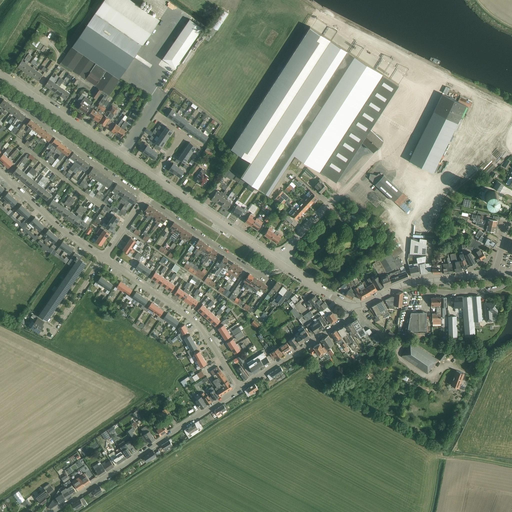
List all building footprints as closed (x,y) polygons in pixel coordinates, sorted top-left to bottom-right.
[(104,0),(61,62),(110,94),(160,21),(130,0),(104,0)] [(179,8),(176,13),(185,19),(188,14),(179,8)] [(229,13),(222,9),(211,26),(218,30),(229,13)] [(176,68),(181,59),(203,28),(190,19),(163,59),(176,68)] [(398,85),(394,82),(310,28),(231,149),(251,161),(241,176),(268,194),(294,154),(336,181),(362,141),(373,151),(382,141),(371,130),(364,137),(398,85)] [(22,60),(18,66),(23,70),(27,64),(28,62),(26,60),(25,62),(22,60)] [(27,64),(23,70),(28,73),(32,67),(27,64)] [(34,77),(38,71),(32,67),(28,73),(34,77)] [(38,71),(34,77),(39,81),(43,75),(38,71)] [(60,86),(64,80),(65,78),(62,76),(61,78),(60,78),(56,84),(55,83),(51,89),(56,92),(60,86)] [(51,89),(55,83),(49,79),(45,85),(51,89)] [(60,86),(56,92),(61,96),(65,90),(62,88),(60,86)] [(102,91),(97,88),(92,96),(97,99),(102,91)] [(65,90),(61,96),(66,99),(70,93),(65,90)] [(94,118),(103,106),(109,96),(106,94),(99,104),(100,104),(96,109),(94,108),(95,106),(92,104),(86,113),(89,115),(94,118)] [(409,160),(433,172),(466,105),(442,94),(409,160)] [(79,108),(86,113),(92,104),(94,102),(85,97),(84,99),(81,96),(78,100),(83,103),(79,108)] [(6,109),(9,104),(4,99),(0,104),(6,109)] [(11,113),(15,108),(9,104),(6,109),(11,113)] [(105,115),(103,118),(100,122),(105,126),(110,119),(111,120),(115,114),(114,114),(118,109),(112,105),(108,111),(110,112),(107,117),(105,115)] [(103,106),(94,118),(99,122),(102,117),(105,112),(104,111),(106,108),(103,106)] [(17,117),(20,112),(15,108),(11,113),(17,117)] [(167,116),(173,120),(177,113),(172,110),(169,108),(165,114),(168,115),(167,116)] [(14,121),(11,124),(13,125),(15,122),(16,123),(18,121),(20,119),(22,121),(23,120),(26,116),(20,112),(17,117),(15,119),(14,121)] [(178,124),(183,117),(177,113),(173,120),(178,124)] [(117,134),(130,114),(128,117),(125,115),(123,119),(122,119),(118,125),(116,124),(112,130),(117,134)] [(130,114),(117,134),(122,137),(126,131),(124,129),(128,123),(127,123),(129,120),(133,122),(136,118),(130,114)] [(183,128),(187,122),(188,121),(183,117),(178,124),(183,127),(183,128)] [(33,129),(36,124),(31,120),(27,124),(33,129)] [(110,121),(109,122),(106,126),(111,130),(115,124),(110,121)] [(188,132),(193,125),(187,122),(183,128),(188,132)] [(36,135),(38,133),(42,128),(36,124),(33,129),(31,131),(29,133),(32,135),(34,133),(36,135)] [(193,136),(198,129),(193,125),(188,132),(193,136)] [(163,132),(169,136),(173,131),(166,127),(163,132)] [(44,137),(47,132),(42,128),(38,133),(44,137)] [(199,139),(203,132),(198,129),(193,136),(199,139)] [(47,132),(44,137),(49,141),(53,136),(47,132)] [(166,142),(169,136),(163,132),(159,137),(166,142)] [(203,132),(199,139),(204,143),(209,136),(203,132)] [(33,147),(37,143),(35,141),(38,138),(37,137),(30,144),(33,147)] [(162,147),(166,142),(159,137),(155,143),(162,147)] [(55,151),(61,143),(55,138),(52,143),(55,146),(48,155),(50,157),(50,156),(55,151)] [(60,155),(66,147),(61,143),(55,151),(60,155)] [(147,155),(152,148),(148,145),(149,145),(146,143),(142,148),(145,150),(143,152),(147,155)] [(186,148),(193,152),(196,147),(190,143),(186,148)] [(66,147),(60,155),(56,160),(58,161),(59,160),(61,161),(66,154),(68,156),(72,151),(66,147)] [(152,148),(147,155),(154,159),(159,153),(152,148)] [(189,158),(193,152),(186,148),(183,153),(189,158)] [(6,156),(8,154),(6,152),(0,157),(0,160),(4,164),(8,158),(6,156)] [(76,161),(79,157),(74,152),(70,157),(76,161)] [(185,163),(189,158),(183,153),(179,159),(185,163)] [(22,162),(20,165),(22,167),(23,167),(24,168),(28,163),(27,162),(28,160),(25,157),(21,162),(22,162)] [(76,167),(79,168),(81,166),(85,161),(79,157),(76,161),(70,169),(73,171),(76,167)] [(8,158),(4,164),(9,168),(13,163),(8,158)] [(301,162),(295,158),(292,162),(298,167),(301,162)] [(85,161),(81,166),(79,168),(75,173),(78,175),(84,168),(87,170),(90,165),(85,161)] [(175,173),(179,167),(174,163),(169,170),(175,173)] [(200,167),(198,166),(196,164),(189,173),(193,176),(200,167)] [(43,170),(48,174),(50,171),(52,173),(54,171),(48,165),(43,170)] [(94,178),(98,171),(93,167),(89,174),(94,178)] [(179,167),(175,173),(180,177),(184,171),(179,167)] [(308,167),(305,171),(313,178),(316,175),(308,167)] [(19,178),(24,172),(18,168),(14,173),(19,178)] [(25,182),(35,170),(32,168),(27,175),(24,172),(19,178),(25,182)] [(202,169),(198,175),(196,179),(199,181),(199,182),(199,183),(199,184),(202,185),(203,185),(205,183),(206,184),(209,180),(207,178),(208,176),(205,174),(206,171),(202,169)] [(30,187),(35,181),(32,179),(37,172),(35,170),(25,182),(30,187)] [(228,170),(223,177),(225,178),(227,176),(232,180),(235,175),(228,170)] [(97,184),(103,174),(98,171),(94,178),(89,184),(89,185),(91,187),(96,179),(98,181),(97,184)] [(402,192),(384,175),(382,177),(378,173),(377,175),(370,174),(369,178),(394,201),(402,192)] [(100,189),(108,177),(103,174),(97,184),(100,186),(97,189),(99,190),(100,189)] [(36,191),(46,178),(44,176),(38,184),(35,181),(30,187),(36,191)] [(108,177),(100,189),(102,191),(106,186),(109,188),(113,181),(108,177)] [(302,183),(299,180),(296,177),(292,181),(299,187),(302,183)] [(48,180),(46,179),(46,178),(36,191),(41,196),(46,190),(43,188),(48,180)] [(320,179),(313,186),(316,188),(321,193),(327,187),(322,183),(323,182),(320,179)] [(89,184),(83,180),(80,185),(86,189),(88,185),(89,185),(89,184)] [(500,192),(504,185),(498,181),(493,188),(500,192)] [(116,197),(122,187),(117,184),(113,190),(115,192),(113,195),(116,197)] [(123,197),(127,191),(122,187),(116,197),(114,199),(116,201),(120,195),(122,197),(123,197)] [(46,190),(41,196),(47,200),(51,195),(46,190)] [(308,197),(313,202),(317,197),(310,190),(309,192),(311,194),(308,197)] [(492,205),(493,205),(494,204),(495,204),(497,203),(497,202),(498,201),(499,200),(499,199),(499,198),(499,196),(499,195),(498,194),(497,193),(497,192),(495,191),(494,191),(493,190),(492,190),(491,190),(489,191),(488,191),(487,192),(486,193),(485,194),(485,195),(485,196),(484,198),(485,199),(485,200),(485,201),(486,202),(487,203),(488,204),(489,204),(491,205),(492,205)] [(128,201),(132,194),(127,191),(123,197),(122,197),(121,199),(126,203),(128,201)] [(217,202),(223,193),(221,192),(220,193),(217,191),(212,198),(217,202)] [(222,206),(232,192),(228,197),(225,194),(227,192),(225,191),(223,193),(217,202),(222,206)] [(8,202),(13,197),(8,192),(4,198),(6,200),(3,202),(6,205),(8,202)] [(232,192),(222,206),(228,209),(233,201),(231,200),(235,194),(232,192)] [(126,203),(124,206),(125,206),(126,207),(130,202),(133,204),(137,197),(132,194),(128,201),(126,203)] [(281,196),(279,195),(274,200),(279,204),(280,203),(282,205),(286,201),(281,196)] [(303,198),(301,199),(309,206),(313,202),(308,197),(306,195),(303,198)] [(13,197),(8,202),(13,207),(18,201),(13,197)] [(72,198),(69,202),(67,205),(70,207),(75,200),(72,198)] [(301,199),(297,204),(298,204),(299,206),(305,211),(309,206),(301,199)] [(55,210),(59,204),(53,200),(49,205),(55,210)] [(252,204),(251,206),(248,210),(253,213),(259,205),(255,203),(253,205),(252,204)] [(61,214),(65,208),(59,204),(55,210),(61,214)] [(293,206),(292,207),(293,208),(301,215),(305,211),(299,206),(298,204),(296,206),(298,207),(296,208),(295,207),(295,208),(293,206)] [(22,215),(27,209),(22,205),(17,210),(22,215)] [(147,219),(154,209),(149,205),(145,211),(147,213),(146,215),(148,216),(146,218),(147,219)] [(237,205),(235,208),(232,212),(239,217),(240,215),(244,217),(248,210),(245,208),(244,209),(237,205)] [(10,209),(9,211),(4,207),(2,209),(7,214),(9,215),(13,211),(10,209)] [(79,226),(83,220),(79,218),(86,209),(83,207),(79,214),(78,214),(77,216),(73,222),(79,226)] [(292,209),(289,212),(289,213),(293,216),(297,220),(301,215),(293,208),(292,207),(291,208),(292,209)] [(67,218),(71,212),(65,208),(61,214),(67,218)] [(27,209),(22,215),(27,219),(32,214),(27,209)] [(155,218),(159,212),(154,209),(147,219),(149,220),(151,216),(155,218)] [(17,220),(13,215),(15,213),(13,211),(9,215),(11,217),(13,219),(10,222),(13,224),(15,222),(17,220)] [(110,220),(116,224),(120,218),(115,215),(115,214),(112,211),(110,214),(113,216),(110,220)] [(77,216),(71,212),(67,218),(73,222),(77,216)] [(154,230),(164,216),(159,212),(155,218),(156,219),(155,221),(157,223),(153,229),(154,230)] [(106,219),(108,217),(103,213),(99,219),(103,222),(106,219)] [(252,226),(255,220),(252,218),(254,216),(250,214),(245,221),(252,226)] [(478,223),(496,226),(497,220),(488,219),(488,221),(480,220),(480,216),(477,215),(477,219),(473,219),(473,222),(478,223)] [(164,216),(154,230),(155,230),(160,222),(165,225),(168,221),(166,220),(167,218),(164,216)] [(35,227),(40,222),(35,217),(31,222),(35,227)] [(263,222),(259,220),(257,218),(255,220),(252,226),(258,230),(263,222)] [(89,225),(86,223),(83,220),(79,226),(85,230),(89,225)] [(112,230),(116,224),(110,220),(107,225),(102,222),(101,224),(103,225),(102,225),(106,228),(106,227),(112,230)] [(40,222),(35,227),(40,231),(45,226),(40,222)] [(172,235),(179,225),(174,222),(170,228),(170,229),(168,231),(173,234),(171,236),(172,235)] [(31,232),(26,227),(28,225),(26,223),(22,227),(24,229),(29,234),(31,232)] [(282,223),(279,227),(283,231),(287,227),(282,223)] [(478,223),(477,225),(480,226),(487,228),(486,230),(490,231),(495,232),(496,226),(478,223)] [(172,235),(176,238),(179,235),(183,228),(179,225),(172,235)] [(100,236),(106,239),(110,233),(104,230),(105,229),(101,226),(100,229),(103,231),(100,236)] [(271,239),(274,233),(271,231),(273,229),(269,227),(264,234),(271,239)] [(179,244),(188,232),(183,228),(179,235),(182,236),(180,239),(182,240),(179,244)] [(49,239),(54,234),(49,230),(42,238),(47,242),(49,239)] [(487,236),(486,238),(482,236),(484,233),(479,230),(475,236),(479,238),(478,240),(483,243),(484,241),(488,244),(493,247),(497,242),(487,236)] [(37,235),(36,236),(31,232),(29,234),(30,235),(28,237),(31,240),(33,237),(36,240),(39,237),(37,235)] [(188,232),(179,244),(181,246),(186,239),(188,241),(192,235),(188,232)] [(274,233),(271,239),(277,243),(282,236),(279,233),(277,235),(274,233)] [(54,234),(49,239),(54,243),(59,238),(54,234)] [(101,246),(106,239),(100,236),(97,240),(94,238),(92,240),(95,243),(96,242),(101,246)] [(45,244),(40,240),(41,238),(39,237),(36,240),(38,242),(43,247),(45,244)] [(127,244),(133,248),(136,243),(140,246),(142,244),(138,240),(137,242),(131,238),(127,244)] [(408,253),(408,257),(411,257),(413,257),(413,254),(420,254),(426,254),(427,245),(426,244),(427,240),(420,238),(419,242),(411,239),(409,253),(408,253)] [(196,254),(204,242),(199,239),(195,245),(198,247),(194,253),(196,254)] [(64,251),(69,245),(63,241),(59,247),(64,251)] [(203,254),(208,246),(204,242),(196,254),(195,255),(198,257),(200,252),(203,254)] [(51,247),(50,248),(45,244),(43,247),(48,251),(51,253),(54,249),(51,247)] [(130,253),(133,248),(127,244),(123,250),(129,254),(128,255),(130,257),(132,254),(130,253)] [(69,245),(64,251),(70,255),(74,248),(69,245)] [(207,257),(213,249),(208,246),(203,254),(205,255),(202,259),(204,261),(202,264),(203,264),(207,257)] [(392,284),(401,280),(409,277),(406,270),(400,272),(399,270),(399,269),(403,266),(397,255),(403,251),(400,246),(390,252),(390,251),(374,260),(375,262),(372,264),(373,265),(371,266),(373,269),(375,268),(380,276),(387,272),(388,275),(392,284)] [(481,249),(479,248),(475,247),(474,248),(481,260),(486,257),(482,251),(481,252),(480,249),(481,249)] [(61,256),(55,253),(57,251),(54,249),(51,253),(54,255),(59,259),(61,256)] [(207,257),(203,264),(204,265),(206,262),(207,263),(209,259),(214,262),(218,256),(216,254),(218,252),(213,249),(207,257)] [(467,267),(465,260),(463,251),(459,252),(460,254),(459,254),(460,258),(461,257),(462,261),(460,261),(463,266),(463,269),(467,267)] [(451,261),(450,254),(448,252),(449,258),(448,258),(448,265),(443,265),(444,274),(453,273),(452,268),(451,261)] [(465,255),(464,255),(465,260),(467,267),(476,263),(474,259),(470,252),(467,254),(465,255)] [(76,261),(39,315),(47,321),(86,264),(80,259),(82,257),(75,253),(68,263),(71,266),(75,260),(76,261)] [(220,258),(215,265),(222,269),(229,260),(224,256),(222,259),(220,258)] [(139,263),(136,268),(142,272),(146,266),(141,263),(143,260),(143,259),(141,258),(139,261),(140,262),(139,263)] [(228,271),(233,263),(229,260),(222,269),(220,272),(223,273),(226,270),(228,271)] [(414,267),(409,268),(410,272),(411,276),(420,275),(427,274),(427,271),(431,271),(430,263),(426,263),(425,261),(420,262),(418,263),(414,264),(414,267)] [(461,267),(463,266),(460,261),(455,262),(456,266),(454,267),(456,273),(462,271),(461,267)] [(228,271),(227,272),(229,274),(227,276),(230,278),(232,274),(238,266),(233,263),(228,271)] [(180,268),(175,264),(172,269),(177,272),(180,268)] [(441,264),(437,264),(432,264),(432,268),(432,273),(441,273),(441,264)] [(146,266),(142,272),(148,276),(151,272),(152,270),(155,267),(152,266),(150,269),(146,266)] [(232,274),(230,278),(232,279),(235,276),(237,277),(239,275),(240,273),(243,269),(238,266),(232,274)] [(199,269),(195,275),(202,279),(205,274),(199,269)] [(157,281),(161,275),(156,272),(152,278),(157,281)] [(248,285),(254,277),(249,273),(243,282),(245,283),(243,286),(246,289),(248,285)] [(162,285),(166,279),(161,275),(157,281),(162,285)] [(385,287),(392,284),(388,275),(381,278),(385,287)] [(103,286),(107,281),(101,276),(97,282),(97,281),(94,285),(97,286),(99,283),(103,286)] [(368,295),(361,283),(357,276),(347,282),(350,287),(352,286),(361,300),(368,295)] [(384,287),(381,282),(378,276),(374,278),(375,278),(373,280),(378,290),(384,287)] [(248,285),(246,289),(248,290),(249,288),(252,290),(253,288),(259,280),(254,277),(248,285)] [(370,277),(367,279),(367,280),(370,285),(369,285),(373,293),(377,290),(375,286),(370,277)] [(166,288),(171,282),(166,279),(162,285),(166,288)] [(256,293),(263,283),(259,280),(253,288),(252,290),(256,293)] [(107,281),(103,286),(108,289),(106,292),(108,294),(110,291),(110,290),(113,285),(107,281)] [(123,291),(127,285),(121,281),(117,287),(116,286),(114,289),(116,291),(118,288),(123,291)] [(275,290),(277,291),(281,284),(277,281),(268,294),(271,296),(275,290)] [(373,293),(369,285),(367,286),(364,281),(361,283),(368,295),(373,293)] [(171,282),(166,288),(171,291),(176,285),(171,282)] [(261,296),(268,286),(263,283),(256,293),(261,296)] [(127,285),(123,291),(127,294),(125,297),(128,299),(130,295),(129,295),(133,289),(127,285)] [(278,301),(288,289),(283,286),(279,292),(280,293),(276,299),(278,301)] [(184,291),(184,290),(179,287),(175,294),(180,297),(184,291)] [(191,292),(187,289),(186,288),(184,290),(184,291),(180,297),(185,300),(189,294),(191,292)] [(287,298),(292,292),(288,289),(278,301),(279,301),(278,303),(280,305),(286,297),(287,298)] [(348,291),(345,296),(352,299),(352,298),(355,295),(355,294),(355,293),(351,289),(348,291)] [(139,301),(142,296),(136,292),(133,297),(132,296),(130,300),(132,301),(134,298),(139,301)] [(392,296),(385,300),(386,302),(390,308),(395,309),(395,306),(397,306),(396,308),(401,309),(402,306),(403,292),(396,294),(396,297),(392,296)] [(237,298),(235,296),(235,295),(232,293),(229,298),(234,301),(237,303),(239,299),(237,298)] [(194,297),(189,294),(185,300),(190,304),(194,297)] [(295,307),(296,306),(303,300),(301,296),(300,297),(296,294),(295,294),(287,301),(289,303),(288,304),(292,309),(295,307)] [(318,300),(320,298),(318,300),(315,295),(311,298),(308,300),(310,303),(307,304),(309,306),(311,305),(318,300)] [(142,296),(139,301),(143,304),(141,307),(143,309),(146,306),(145,305),(148,300),(142,296)] [(472,296),(462,297),(463,308),(464,318),(465,332),(465,337),(475,336),(475,331),(475,328),(474,322),(472,296)] [(480,296),(472,296),(474,322),(478,321),(482,321),(481,308),(480,296)] [(194,297),(190,304),(195,307),(199,301),(194,297)] [(440,297),(431,298),(431,306),(431,307),(432,308),(436,308),(437,313),(433,313),(432,313),(433,314),(433,320),(433,321),(441,321),(441,316),(440,297)] [(462,297),(451,298),(451,303),(451,304),(452,304),(452,306),(453,306),(455,306),(455,307),(462,307),(462,308),(463,308),(462,297)] [(323,303),(325,301),(323,302),(320,298),(318,300),(311,305),(312,307),(314,306),(316,308),(323,303)] [(323,309),(328,306),(328,305),(325,301),(323,303),(316,308),(315,308),(317,310),(319,309),(321,311),(323,309)] [(383,301),(376,304),(380,312),(380,313),(386,317),(390,315),(388,311),(387,309),(385,305),(383,301)] [(154,312),(158,306),(152,302),(148,308),(147,307),(145,310),(147,312),(149,309),(154,312)] [(497,302),(485,303),(486,313),(486,321),(492,321),(492,313),(497,312),(497,302)] [(207,308),(206,307),(203,304),(198,310),(202,314),(207,308)] [(381,313),(380,312),(376,304),(371,307),(370,308),(376,318),(378,316),(378,315),(381,313)] [(158,306),(154,312),(158,315),(157,318),(159,319),(161,316),(160,316),(164,311),(158,306)] [(328,306),(323,309),(325,313),(326,312),(328,315),(326,316),(329,320),(330,319),(332,323),(337,319),(328,306)] [(207,318),(212,312),(207,308),(202,314),(207,318)] [(258,308),(254,313),(260,317),(263,313),(258,308)] [(211,322),(216,316),(212,312),(207,318),(211,322)] [(427,326),(427,317),(427,312),(411,313),(408,331),(413,331),(427,330),(427,332),(428,332),(428,326),(427,326)] [(170,323),(174,317),(168,313),(164,318),(163,318),(161,321),(163,322),(165,319),(170,323)] [(216,316),(211,322),(216,326),(221,321),(216,316)] [(315,323),(320,330),(325,327),(323,325),(326,323),(321,316),(316,319),(318,321),(315,323)] [(174,317),(170,323),(174,326),(172,329),(174,330),(177,327),(176,327),(180,321),(174,317)] [(449,337),(457,337),(456,317),(448,317),(449,337)] [(38,318),(32,327),(39,332),(44,326),(41,324),(42,321),(38,318)] [(222,334),(228,330),(224,324),(226,323),(227,324),(231,321),(229,318),(227,319),(225,320),(221,323),(223,325),(218,328),(222,334)] [(350,323),(360,338),(368,333),(369,335),(373,333),(369,328),(365,331),(357,318),(350,323)] [(320,330),(315,323),(313,325),(311,322),(306,325),(311,332),(314,331),(315,333),(320,330)] [(359,339),(360,338),(350,323),(347,326),(350,332),(353,336),(356,334),(359,339)] [(184,336),(183,335),(183,334),(188,331),(185,324),(179,328),(182,332),(178,334),(180,338),(184,336)] [(350,332),(347,326),(346,324),(345,325),(344,325),(344,326),(341,327),(351,342),(352,342),(352,343),(354,342),(349,333),(350,332)] [(235,335),(241,331),(239,327),(232,331),(235,335)] [(349,344),(351,342),(341,327),(340,328),(339,328),(338,329),(338,330),(342,337),(344,336),(349,344)] [(299,332),(305,340),(310,337),(304,328),(299,332)] [(228,330),(222,334),(226,339),(231,336),(228,330)] [(343,341),(336,330),(331,333),(338,344),(343,341)] [(241,331),(235,335),(237,339),(244,335),(241,331)] [(300,344),(305,340),(299,332),(295,334),(295,336),(300,344)] [(188,344),(194,341),(190,335),(185,338),(184,337),(184,336),(180,338),(182,341),(185,339),(188,344)] [(334,344),(328,335),(320,340),(326,349),(334,344)] [(293,348),(300,344),(295,336),(289,340),(293,348)] [(231,348),(237,344),(233,339),(228,342),(231,348)] [(291,349),(289,345),(285,340),(283,341),(285,344),(279,348),(282,351),(283,351),(285,354),(291,349)] [(193,352),(192,352),(192,351),(198,347),(194,341),(188,344),(191,349),(188,351),(190,354),(193,352)] [(320,342),(309,350),(312,354),(317,351),(321,357),(321,358),(326,356),(327,358),(328,359),(331,357),(330,356),(331,356),(330,356),(327,351),(327,350),(326,350),(324,346),(323,347),(320,342)] [(412,342),(402,356),(427,374),(437,360),(412,342)] [(237,344),(231,348),(235,353),(240,350),(237,344)] [(270,354),(272,358),(275,356),(276,359),(283,355),(278,348),(270,354)] [(446,348),(441,354),(438,358),(442,361),(450,350),(446,348)] [(197,361),(203,357),(200,351),(194,354),(193,353),(193,352),(190,354),(190,355),(188,356),(189,359),(194,356),(197,361)] [(259,355),(247,363),(254,374),(270,363),(265,355),(263,352),(259,355)] [(203,357),(197,361),(200,366),(196,367),(198,370),(201,368),(201,367),(207,364),(203,357)] [(233,388),(218,366),(211,372),(216,379),(213,381),(217,387),(215,388),(218,392),(220,396),(233,388)] [(241,366),(239,367),(237,369),(245,380),(249,377),(243,369),(241,366)] [(280,366),(267,375),(270,379),(270,380),(274,377),(276,380),(282,376),(280,373),(283,371),(280,367),(280,366)] [(190,380),(192,383),(205,376),(201,371),(193,377),(191,375),(188,377),(190,380)] [(464,374),(456,371),(451,385),(464,390),(465,387),(460,385),(464,374)] [(184,387),(188,384),(186,381),(190,380),(188,377),(188,376),(184,379),(180,382),(184,387)] [(247,389),(244,391),(245,391),(247,394),(248,396),(251,394),(254,393),(256,392),(255,391),(258,388),(257,387),(255,383),(247,388),(247,389)] [(208,389),(212,395),(215,400),(219,397),(212,387),(208,389)] [(215,400),(212,395),(209,397),(208,395),(206,396),(203,392),(201,394),(208,405),(215,400)] [(199,393),(194,396),(196,400),(202,409),(207,405),(199,393)] [(223,404),(215,410),(218,414),(219,415),(219,416),(221,415),(223,414),(221,412),(226,409),(224,405),(223,404)] [(203,428),(198,421),(184,430),(187,434),(199,427),(201,429),(203,428)] [(168,431),(165,427),(163,425),(157,429),(161,436),(168,431)] [(145,434),(142,436),(146,442),(148,440),(150,443),(155,439),(152,435),(150,431),(151,430),(149,427),(148,428),(147,428),(142,431),(145,434)] [(130,429),(126,432),(130,438),(134,435),(130,429)] [(106,431),(101,434),(106,440),(110,437),(106,431)] [(172,444),(169,440),(162,445),(165,449),(166,451),(169,448),(168,447),(172,444)] [(128,447),(126,443),(120,447),(127,458),(132,455),(127,448),(128,447)] [(156,455),(153,450),(144,456),(147,461),(156,455)] [(126,458),(123,454),(121,451),(116,455),(114,451),(109,455),(116,465),(126,458)] [(114,466),(110,460),(106,463),(105,462),(99,466),(98,463),(93,466),(99,476),(114,466)] [(91,482),(85,473),(76,479),(72,481),(78,490),(91,482)] [(69,480),(64,484),(66,488),(71,495),(77,492),(74,488),(72,485),(69,487),(68,484),(71,482),(69,480)] [(55,490),(49,483),(43,487),(45,490),(36,497),(42,504),(47,500),(46,499),(50,496),(49,494),(55,490)] [(103,490),(100,485),(92,491),(93,491),(89,494),(92,498),(95,497),(95,496),(103,490)] [(66,488),(63,490),(62,487),(60,489),(66,499),(71,495),(66,488)] [(60,503),(66,499),(60,489),(59,489),(56,493),(55,495),(60,503)] [(96,501),(105,494),(102,491),(93,498),(96,501)] [(50,509),(60,503),(55,495),(55,496),(56,498),(53,500),(51,502),(49,507),(50,509)] [(83,497),(72,504),(75,508),(75,509),(83,504),(84,504),(85,506),(88,504),(87,502),(86,501),(83,497)]
